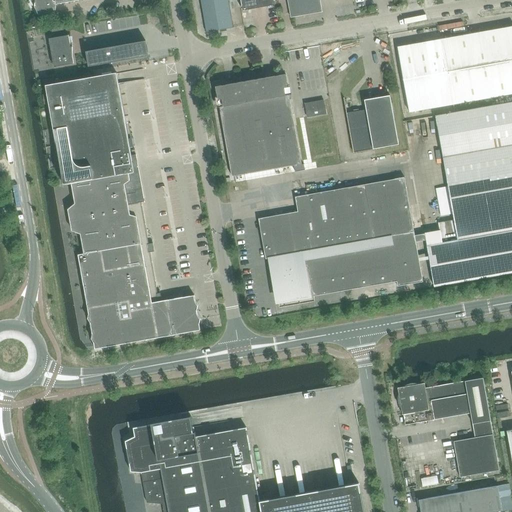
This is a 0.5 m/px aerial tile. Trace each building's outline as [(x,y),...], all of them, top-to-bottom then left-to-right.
[(35,0),(35,7),(38,15),(56,12),(56,5),(82,0),(35,0)] [(200,0),(206,33),(220,30),(233,28),(227,0),(200,0)] [(240,0),(243,11),(275,5),(274,0),(240,0)] [(287,0),(291,18),(294,17),(322,12),(320,0),(287,0)] [(511,94),(511,27),(398,47),(410,112),(511,94)] [(69,40),(69,36),(69,35),(49,39),(54,67),(74,64),(73,56),(72,40),(69,40)] [(148,56),(145,41),(86,52),(88,67),(148,56)] [(115,73),(45,86),(63,185),(71,185),(75,205),(67,206),(71,236),(80,235),(82,253),(78,255),(88,313),(88,319),(90,321),(92,334),(90,340),(93,342),(94,349),(200,331),(199,326),(200,318),(196,313),(198,305),(195,301),(194,295),(155,301),(154,299),(153,298),(150,297),(148,287),(152,287),(137,201),(115,78),(115,73)] [(232,177),(302,164),(286,75),(216,87),(232,177)] [(366,110),(346,113),(353,153),(399,145),(390,96),(364,100),(366,110)] [(314,102),(317,116),(326,114),(324,100),(314,102)] [(317,116),(314,102),(305,104),(307,117),(317,116)] [(434,287),(511,273),(511,102),(435,116),(454,220),(438,223),(442,243),(427,246),(434,287)] [(273,258),(414,232),(405,178),(295,197),(298,212),(258,219),(266,259),(273,258)] [(414,232),(273,258),(276,272),(273,272),(275,282),(277,281),(282,305),(314,299),(313,294),(317,293),(318,296),(338,292),(338,290),(352,287),(352,290),(396,282),(397,287),(423,282),(414,232)] [(491,421),(483,378),(425,388),(424,383),(398,388),(402,415),(403,415),(405,425),(471,413),(472,424),(475,438),(453,441),(460,477),(499,470),(491,421)] [(151,425),(133,428),(134,430),(135,437),(125,441),(131,472),(142,473),(147,503),(162,504),(163,511),(363,511),(358,484),(319,491),(260,502),(251,457),(246,428),(196,437),(195,432),(194,432),(192,421),(191,416),(151,423),(151,425)] [(420,511),(492,511),(502,510),(498,485),(468,491),(419,500),(420,511)]
